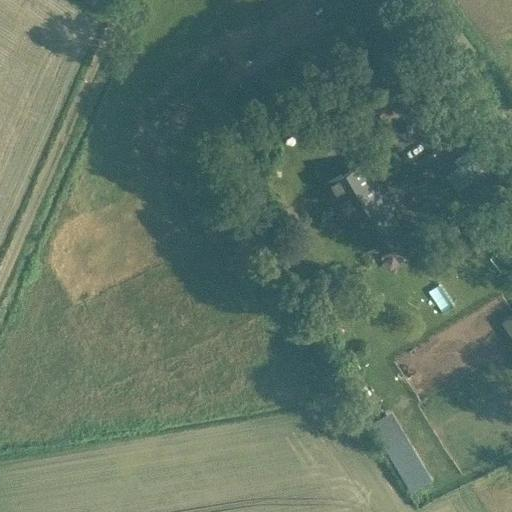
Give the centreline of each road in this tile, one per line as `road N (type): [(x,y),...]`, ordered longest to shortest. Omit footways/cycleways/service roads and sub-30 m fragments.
road 1 (track): [(0,295),(120,0)]
road 2 (unclassified): [(511,123),(426,0)]
